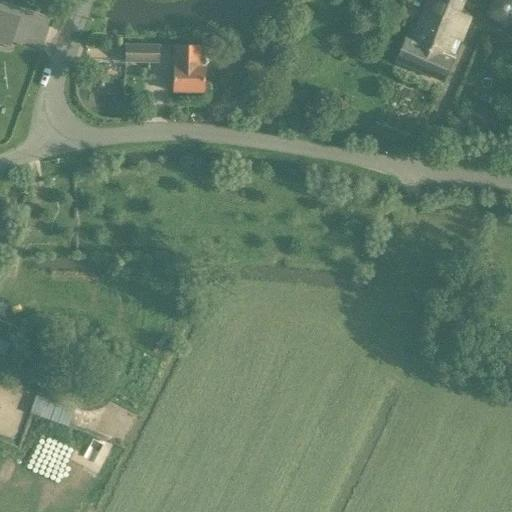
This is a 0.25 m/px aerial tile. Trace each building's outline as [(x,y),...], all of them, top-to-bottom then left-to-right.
[(410,23),(394,61),(442,81),(469,17),(458,13),(463,0),(427,0),(417,25),(410,23)] [(511,0),(489,0),(485,12),(503,29),(507,26),(511,30),(511,0)] [(18,17),(0,10),(0,42),(9,46),(18,17)] [(175,45),(175,51),(175,66),(172,66),(172,91),(203,91),(203,66),(202,66),(202,45),(175,45)] [(158,46),(126,46),(126,61),(158,62),(158,46)]
